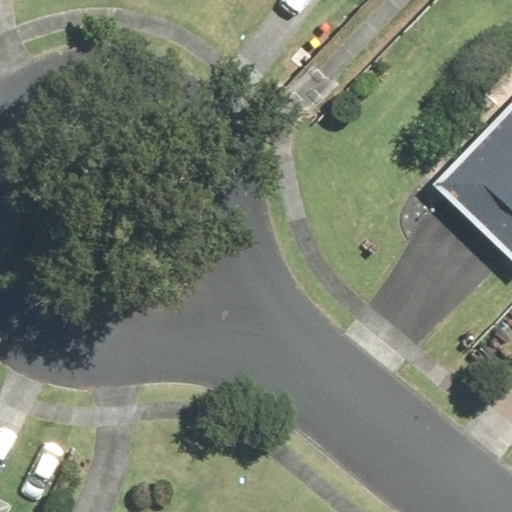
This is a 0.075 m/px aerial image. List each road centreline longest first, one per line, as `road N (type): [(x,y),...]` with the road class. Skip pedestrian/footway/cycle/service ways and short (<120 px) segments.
road 1 (residential): [(466,511),(194,299)]
road 2 (residential): [(0,129),(35,97),(77,82),(121,82),(163,96),(197,124),(220,161),(229,197)]
road 3 (residential): [(194,299),(158,325),(116,338),(72,335),(31,318),(0,290)]
